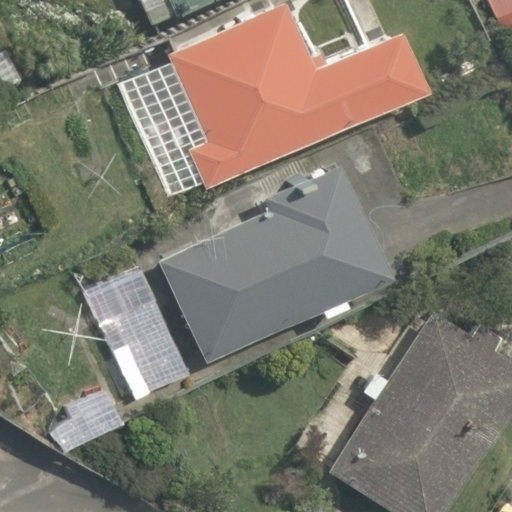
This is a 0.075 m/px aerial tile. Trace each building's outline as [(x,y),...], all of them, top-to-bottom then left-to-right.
[(131,0),(141,21),(186,0),(131,0)] [(258,0),(158,46),(199,135),(179,144),(198,186),(217,177),(423,82),(395,21),(314,58),(287,0),(258,0)] [(511,0),(476,0),(491,38),(511,30),(511,0)] [(327,172),(150,252),(196,354),(373,274),(327,172)] [(431,511),(511,382),(511,366),(426,313),(329,469),(398,511),(431,511)]
